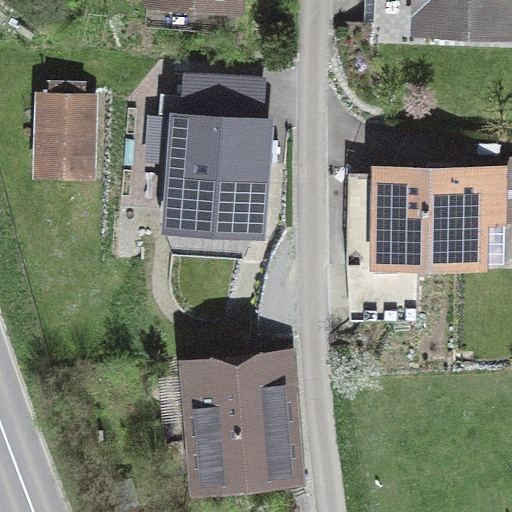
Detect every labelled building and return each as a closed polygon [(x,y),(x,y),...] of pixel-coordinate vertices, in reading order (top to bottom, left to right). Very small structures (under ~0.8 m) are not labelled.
[(142,0),(142,7),(243,17),(244,0),(142,0)] [(511,0),(410,0),(409,36),(511,39),(511,0)] [(163,164),(160,234),(268,239),(273,118),(265,117),(267,75),(183,71),(182,95),(163,94),(162,116),(146,116),(144,163),(163,164)] [(35,90),(32,177),(95,180),(98,93),(86,93),(87,81),(71,80),(71,74),(58,74),(58,80),(49,79),(48,91),(35,90)] [(504,263),(505,224),(511,224),(511,154),(502,154),(502,165),(372,162),(369,268),(488,271),(488,263),(504,263)] [(179,358),(191,496),(305,486),(293,348),(179,358)]
